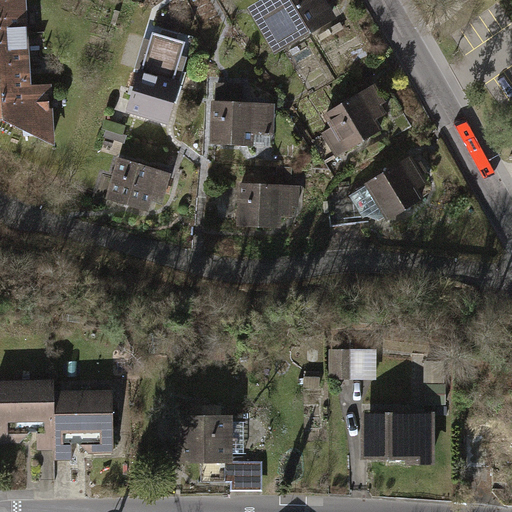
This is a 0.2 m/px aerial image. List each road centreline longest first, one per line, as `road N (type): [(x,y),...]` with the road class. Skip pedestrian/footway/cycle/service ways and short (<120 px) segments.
road 1 (track): [(511,278),(359,260),(231,267),(0,200)]
road 2 (residential): [(511,225),(383,0)]
